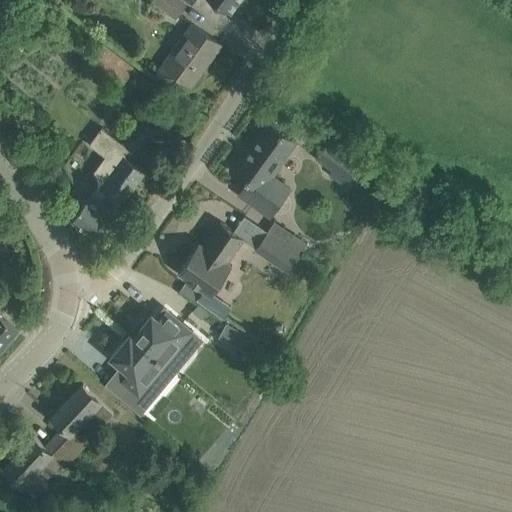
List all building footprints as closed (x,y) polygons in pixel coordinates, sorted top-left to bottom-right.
[(187,1),(185,0),(153,0),(176,17),(187,1)] [(212,0),(230,12),(239,0),(185,0),(187,1),(191,4),(193,0),(212,0)] [(193,24),(171,56),(169,54),(156,72),(169,82),(175,73),(191,84),(202,69),(199,67),(216,41),(193,24)] [(161,88),(103,45),(89,63),(121,87),(130,74),(135,78),(131,84),(152,99),(161,88)] [(146,108),(158,116),(165,107),(162,104),(170,94),(162,87),(146,108)] [(94,171),(96,180),(111,191),(108,194),(114,199),(116,196),(123,201),(145,171),(134,162),(142,152),(139,150),(153,130),(138,119),(121,142),(101,127),(89,144),(105,156),(94,171)] [(250,144),(232,169),(248,181),(239,193),(271,216),(290,189),(270,175),(295,141),(269,122),(252,145),(250,144)] [(349,180),(360,162),(325,142),(315,160),(349,180)] [(111,191),(96,180),(97,185),(72,220),(98,240),(116,216),(113,214),(123,201),(116,196),(114,199),(108,194),(111,191)] [(244,238),(221,221),(204,246),(198,242),(178,272),(211,295),(231,266),(226,262),(244,238)] [(292,231),(284,243),(300,255),(309,242),(292,231)] [(270,252),(267,257),(288,272),(300,255),(267,232),(259,244),(270,252)] [(142,318),(129,333),(175,371),(165,362),(192,330),(166,309),(158,318),(156,316),(152,312),(145,320),(142,318)] [(0,352),(18,331),(0,315),(0,352)] [(225,322),(218,336),(234,344),(241,330),(225,322)] [(129,333),(111,356),(120,364),(128,371),(121,380),(130,387),(122,396),(141,412),(149,402),(139,393),(164,363),(174,372),(175,371),(129,333)] [(64,427),(55,437),(74,455),(84,444),(71,432),(89,413),(102,425),(113,413),(100,401),(100,400),(83,384),(53,416),(64,427)] [(74,455),(55,437),(45,447),(34,436),(4,468),(35,497),(48,484),(46,481),(61,463),(64,465),(74,455)] [(90,464),(102,475),(113,462),(101,451),(90,464)]
